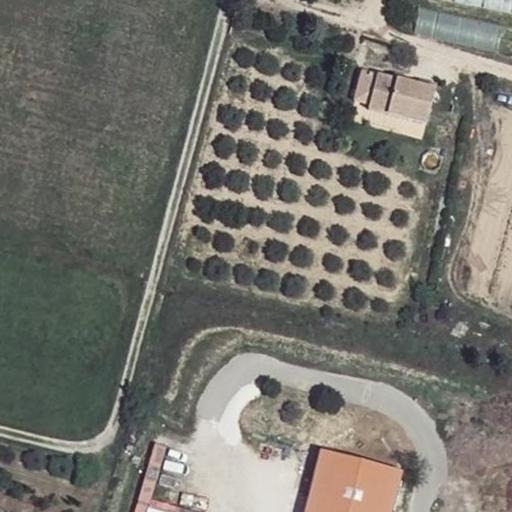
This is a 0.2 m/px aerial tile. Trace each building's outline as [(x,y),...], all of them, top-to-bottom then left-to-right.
[(511,0),(408,0),(511,14),(511,0)] [(511,56),(511,26),(416,6),(410,35),(511,56)] [(359,72),(356,80),(432,99),(434,87),(416,83),(413,88),(359,72)] [(432,99),(356,80),(351,103),(364,106),(366,113),(424,126),(432,99)] [(390,511),(403,465),(320,444),(302,511),(390,511)] [(249,483),(233,480),(228,499),(245,501),(249,483)] [(203,511),(139,493),(133,511),(203,511)]
